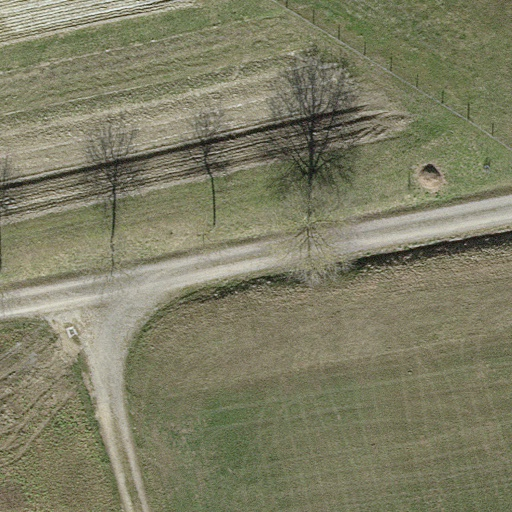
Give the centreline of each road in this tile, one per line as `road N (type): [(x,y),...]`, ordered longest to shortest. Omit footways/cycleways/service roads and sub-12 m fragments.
road 1 (track): [(0,308),(511,214)]
road 2 (track): [(143,511),(106,374),(96,293)]
